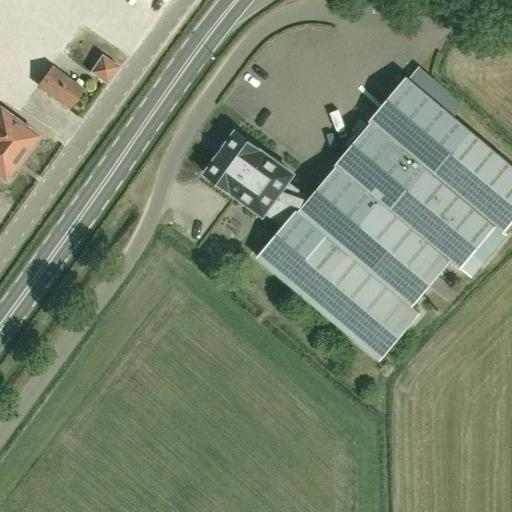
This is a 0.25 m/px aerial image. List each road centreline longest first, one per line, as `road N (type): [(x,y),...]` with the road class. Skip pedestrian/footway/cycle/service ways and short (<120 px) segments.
road 1 (unclassified): [(0,434),(142,238),(181,137),(249,45),(304,13),(511,18)]
road 2 (unclassified): [(0,256),(184,0)]
road 3 (primary): [(0,317),(168,91)]
road 4 (primary): [(168,91),(246,0)]
